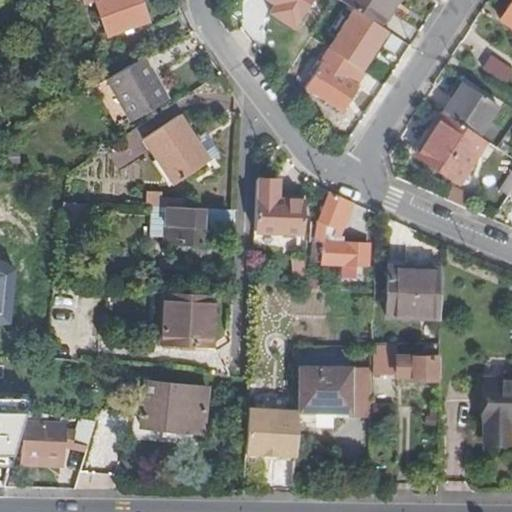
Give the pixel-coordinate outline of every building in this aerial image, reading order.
[(138,0),(97,0),(109,34),(146,21),(138,0)] [(397,0),(340,0),(380,27),(397,0)] [(511,70),(490,56),(483,67),(507,83),(511,76),(511,70)] [(146,57),(108,79),(131,121),(168,100),(146,57)] [(325,66),(309,90),(347,115),(363,90),(325,66)] [(443,113),(477,136),(497,106),(462,84),(443,113)] [(477,136),(443,113),(415,155),(457,182),(484,140),(477,136)] [(174,185),(210,162),(198,142),(181,116),(145,140),(174,185)] [(198,142),(210,162),(220,155),(208,136),(198,142)] [(511,170),(498,191),(508,197),(511,190),(511,170)] [(255,175),(255,194),(254,194),(253,232),(302,233),(303,195),(278,194),(279,175),(255,175)] [(348,200),(330,192),(317,221),(326,225),(325,241),(322,242),(321,264),(368,265),(368,243),(343,242),(344,237),(339,237),(340,233),(351,208),(346,205),(348,200)] [(147,194),(147,207),(162,207),(162,200),(162,194),(147,194)] [(162,207),(166,208),(176,208),(176,200),(162,200),(162,207)] [(65,202),(64,214),(97,215),(98,204),(65,202)] [(176,208),(166,208),(165,243),(202,245),(203,229),(233,230),(234,211),(176,208)] [(303,247),(288,248),(290,275),(305,273),(303,247)] [(441,319),(441,269),(388,266),(386,316),(441,319)] [(167,292),(157,291),(155,342),(165,342),(167,292)] [(167,292),(165,342),(213,344),(215,294),(167,292)] [(396,347),(373,346),(373,374),(387,374),(387,358),(395,358),(396,347)] [(440,381),(440,357),(396,356),(396,376),(412,376),(412,380),(440,381)] [(350,368),(300,367),(299,411),(349,411),(350,368)] [(8,372),(0,371),(0,422),(6,423),(8,372)] [(510,423),(511,422),(511,373),(507,374),(507,379),(485,379),(484,438),(509,438),(510,423)] [(208,387),(144,380),(140,425),(203,432),(208,387)] [(297,407),(250,405),(248,450),(296,452),(297,407)] [(65,441),(66,427),(56,427),(56,423),(48,423),(48,412),(26,410),(25,457),(65,458),(65,441)] [(88,449),(98,418),(81,416),(77,429),(72,443),(88,449)] [(77,429),(66,427),(65,441),(72,443),(77,429)]
